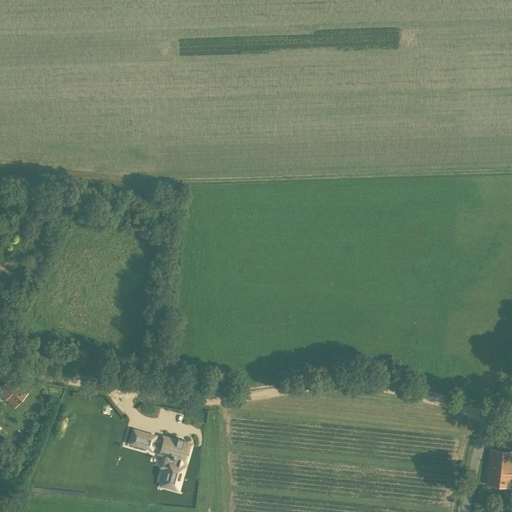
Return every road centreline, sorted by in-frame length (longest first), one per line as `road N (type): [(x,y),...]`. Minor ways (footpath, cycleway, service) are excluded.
road 1 (unknown): [(0,182),(511,171)]
road 2 (track): [(492,418),(357,383),(204,400),(0,370)]
road 3 (tertiary): [(465,511),(483,433),(511,391)]
